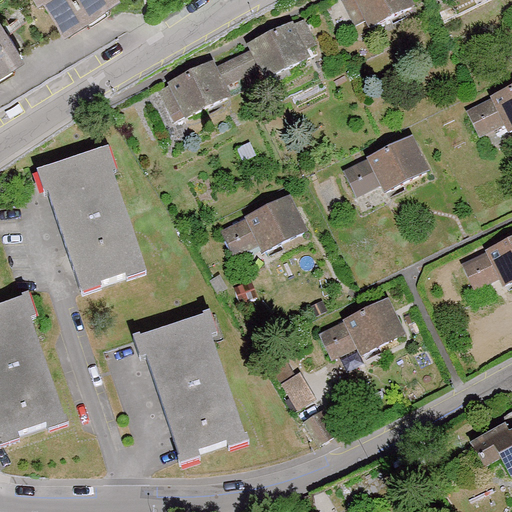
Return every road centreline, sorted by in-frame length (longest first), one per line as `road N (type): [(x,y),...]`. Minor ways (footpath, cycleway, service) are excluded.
road 1 (residential): [(511,373),(291,486),(220,500),(0,502)]
road 2 (residential): [(237,9),(0,146)]
